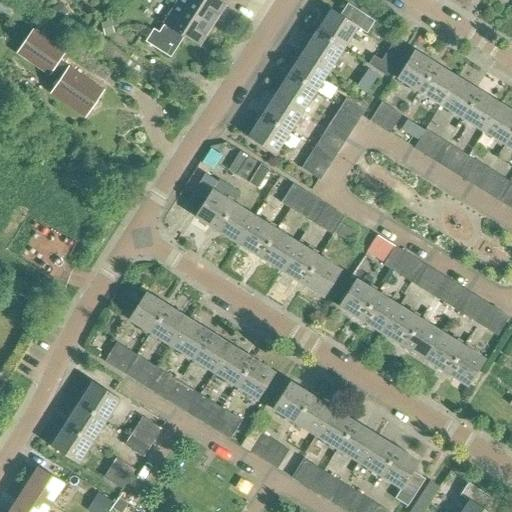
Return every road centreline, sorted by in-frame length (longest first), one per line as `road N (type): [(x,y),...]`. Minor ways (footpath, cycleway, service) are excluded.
road 1 (residential): [(135,234),(511,468)]
road 2 (residential): [(135,234),(288,0)]
road 3 (residential): [(0,468),(135,234)]
